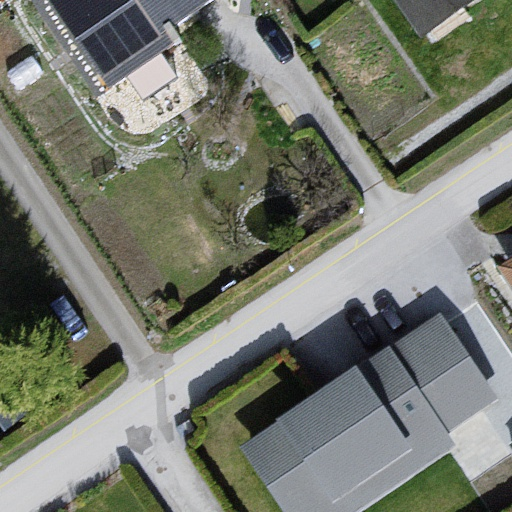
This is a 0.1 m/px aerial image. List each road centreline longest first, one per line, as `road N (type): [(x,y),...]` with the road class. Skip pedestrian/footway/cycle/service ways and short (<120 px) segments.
road 1 (residential): [(0,510),(511,159)]
road 2 (unknown): [(394,241),(242,15)]
